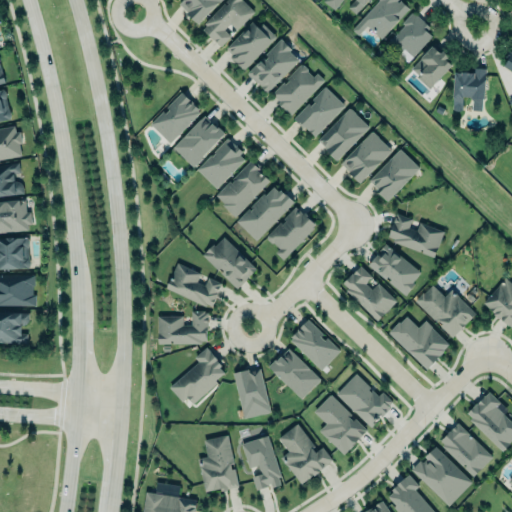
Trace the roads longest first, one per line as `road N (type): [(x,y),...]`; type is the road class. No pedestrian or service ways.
road 1 (primary): [(25,0),(66,171),(76,266),(80,391),(67,511)]
road 2 (primary): [(108,511),(121,295),(117,202),(73,0)]
road 3 (residential): [(132,7),(358,223)]
road 4 (residential): [(485,351),(383,457),(309,511)]
road 5 (residential): [(304,283),(431,406)]
road 6 (residential): [(358,223),(249,328)]
